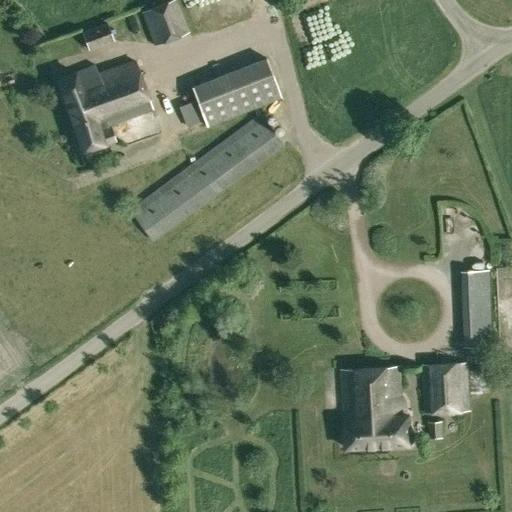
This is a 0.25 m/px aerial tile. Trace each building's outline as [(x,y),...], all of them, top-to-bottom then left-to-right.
[(173,0),(140,14),(153,47),(190,32),(177,0),(173,0)] [(81,31),(88,51),(114,41),(106,21),(81,31)] [(179,107),(186,128),(204,121),(206,126),(281,97),(267,59),(192,88),(196,100),(179,107)] [(56,79),(83,152),(116,140),(110,125),(152,109),(134,61),(97,75),(94,66),(56,79)] [(129,210),(152,241),(284,144),(261,114),(129,210)] [(461,270),(464,346),(493,345),(489,269),(461,270)] [(422,363),(424,413),(440,412),(459,411),(469,411),(467,362),(422,363)] [(343,369),(347,447),(410,444),(409,414),(402,414),(400,366),(343,369)] [(430,421),(430,437),(443,437),(443,421),(430,421)]
